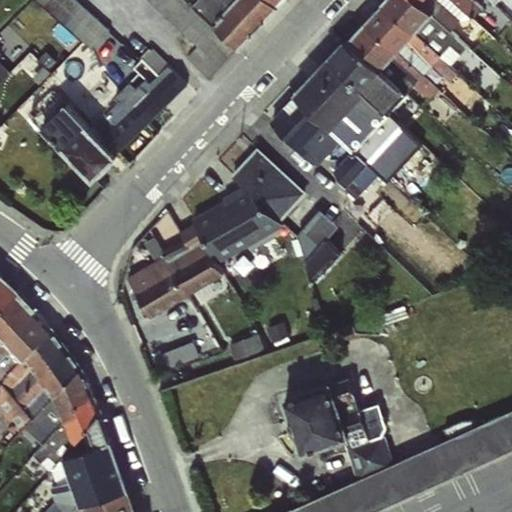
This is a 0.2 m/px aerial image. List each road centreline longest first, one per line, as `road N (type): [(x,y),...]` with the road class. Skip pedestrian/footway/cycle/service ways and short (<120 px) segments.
road 1 (tertiary): [(321,0),(62,286)]
road 2 (tertiary): [(175,511),(115,351),(62,286)]
